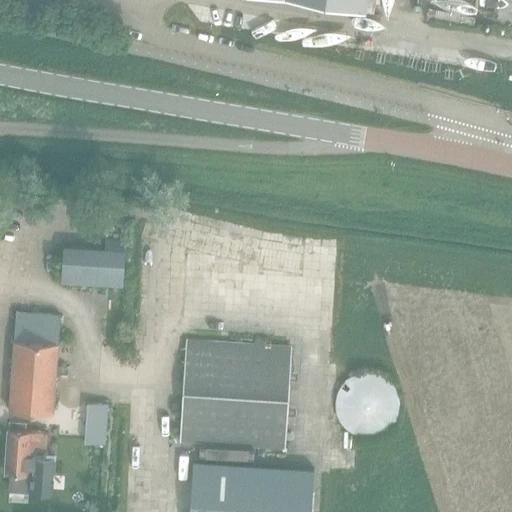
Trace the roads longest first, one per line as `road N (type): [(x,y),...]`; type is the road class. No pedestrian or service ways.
road 1 (secondary): [(361,138),(0,74)]
road 2 (residential): [(0,130),(325,149),(361,138)]
